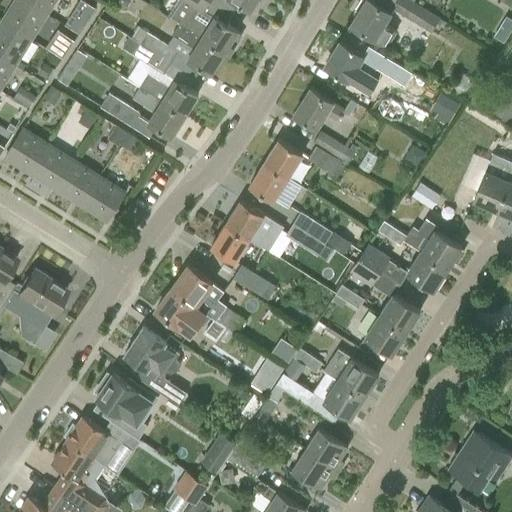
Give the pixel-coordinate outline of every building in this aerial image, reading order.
[(14,0),(7,12),(36,30),(53,3),(48,0),(14,0)] [(181,0),(182,0),(171,18),(179,23),(183,25),(224,52),(229,56),(241,37),(235,33),(237,30),(228,25),(229,23),(227,22),(226,24),(215,16),(205,10),(210,0),(181,0)] [(233,0),(238,3),(238,4),(240,6),(241,4),(250,10),(256,0),(233,0)] [(350,25),(367,35),(387,47),(394,35),(382,28),(392,13),(370,0),(364,0),(365,0),(364,0),(360,0),(354,9),(358,11),(350,25)] [(396,0),(392,8),(431,32),(438,18),(409,0),(396,0)] [(0,46),(18,58),(36,30),(7,12),(6,14),(8,15),(4,22),(2,20),(0,23),(0,46)] [(511,19),(506,16),(494,35),(504,41),(511,28),(511,19)] [(139,27),(132,37),(171,62),(177,52),(188,59),(193,62),(210,73),(224,52),(183,25),(179,23),(167,45),(139,27)] [(129,36),(123,46),(140,57),(164,72),(171,62),(132,37),(132,38),(129,36)] [(340,40),(324,67),(341,77),(347,81),(348,79),(363,88),(369,92),(378,77),(372,73),(376,67),(403,84),(411,71),(384,55),(368,45),(362,54),(357,51),(340,40)] [(0,84),(1,85),(18,58),(0,46),(0,84)] [(45,64),(39,73),(46,78),(52,69),(45,64)] [(63,68),(57,78),(66,84),(73,74),(63,68)] [(140,85),(139,86),(184,115),(198,93),(181,83),(175,79),(171,86),(148,71),(140,85)] [(139,86),(132,99),(155,112),(148,122),(154,125),(171,136),(184,115),(139,86)] [(101,87),(92,100),(132,125),(137,116),(140,111),(101,87)] [(310,87),(293,114),(310,125),(316,129),(326,113),(338,120),(343,111),(345,109),(333,102),(327,98),(310,87)] [(459,102),(446,95),(437,112),(434,117),(446,125),(449,119),(459,102)] [(345,109),(343,111),(350,115),(357,104),(351,100),(345,109)] [(85,111),(79,120),(90,127),(95,117),(85,111)] [(29,172),(30,173),(47,144),(22,128),(4,157),(22,168),(24,166),(31,170),(29,172)] [(313,142),(348,164),(356,147),(351,145),(349,148),(320,130),(313,142)] [(278,138),(263,161),(288,177),(303,153),(278,138)] [(55,188),(73,160),(47,144),(30,173),(48,184),(49,182),(56,186),(55,188)] [(328,172),(326,175),(335,180),(345,163),(316,145),(308,159),(328,172)] [(497,210),(509,180),(511,173),(511,160),(493,153),(486,170),(485,170),(473,200),(497,210)] [(80,204),(81,204),(99,176),(73,160),(55,188),(73,200),(74,198),(81,202),(80,204)] [(288,177),(263,161),(248,185),(273,201),(288,177)] [(99,176),(81,204),(98,215),(100,213),(107,218),(105,220),(106,220),(124,191),(99,176)] [(511,181),(509,180),(497,210),(511,216),(511,181)] [(225,223),(249,238),(268,250),(283,226),(240,199),(225,223)] [(300,211),(293,223),(324,243),(332,231),(300,211)] [(376,230),(388,238),(394,228),(383,221),(376,230)] [(430,221),(414,246),(421,250),(447,268),(453,260),(456,262),(463,251),(460,249),(461,247),(436,230),(439,226),(430,221)] [(249,238),(225,223),(210,246),(234,261),(249,238)] [(324,243),(293,223),(285,234),(325,260),(332,249),(324,244),(324,243)] [(394,228),(388,238),(400,245),(406,236),(394,228)] [(334,233),(328,243),(335,248),(334,249),(343,254),(349,244),(337,236),(337,235),(334,233)] [(368,242),(358,256),(379,270),(381,271),(390,257),(368,242)] [(0,306),(1,305),(3,305),(18,281),(17,281),(15,284),(13,283),(11,285),(3,280),(17,257),(16,256),(14,259),(0,250),(0,306)] [(421,250),(406,272),(407,273),(433,290),(447,268),(421,250)] [(358,256),(350,269),(370,283),(379,270),(358,256)] [(233,277),(260,294),(269,281),(241,263),(233,277)] [(188,265),(172,287),(211,315),(216,319),(226,326),(234,332),(244,319),(236,313),(235,313),(223,304),(222,306),(215,301),(222,291),(211,283),(212,282),(204,277),(188,265)] [(18,281),(3,305),(17,314),(19,334),(33,343),(41,329),(67,288),(66,287),(64,290),(46,279),(48,277),(34,268),(23,285),(18,281)] [(334,295),(346,302),(352,291),(340,284),(334,295)] [(172,287),(155,310),(177,326),(188,334),(197,323),(202,327),(211,315),(172,287)] [(352,291),(346,302),(357,309),(364,299),(352,291)] [(393,293),(379,314),(405,332),(420,310),(393,293)] [(405,332),(379,314),(365,337),(391,354),(405,332)] [(216,319),(206,333),(216,340),(226,326),(216,319)] [(143,366),(136,376),(178,404),(185,392),(162,378),(167,370),(171,372),(176,370),(178,367),(178,362),(175,359),(179,353),(165,343),(165,342),(143,327),(125,353),(143,366)] [(0,363),(14,372),(21,361),(0,347),(0,363)] [(292,357),(304,365),(310,355),(299,347),(292,357)] [(338,348),(324,369),(327,371),(338,378),(364,396),(378,374),(361,363),(352,357),(338,348)] [(310,355),(304,365),(315,372),(322,362),(310,355)] [(282,373),(275,384),(285,390),(334,422),(341,411),(350,417),(364,396),(338,378),(327,371),(312,393),(295,381),(282,373)] [(139,418),(152,399),(149,397),(151,393),(128,378),(126,381),(112,372),(110,375),(107,372),(99,383),(103,385),(95,396),(116,410),(110,420),(138,438),(147,424),(139,418)] [(257,373),(250,383),(266,393),(273,384),(257,373)] [(275,384),(267,396),(276,402),(285,390),(275,384)] [(250,402),(259,407),(265,399),(255,393),(250,402)] [(262,407),(257,415),(266,421),(271,413),(262,407)] [(111,447),(117,438),(83,416),(76,425),(72,422),(64,435),(68,438),(67,439),(91,455),(104,464),(115,449),(111,447)] [(318,427),(305,447),(338,470),(344,461),(339,458),(347,446),(318,427)] [(226,456),(236,441),(221,431),(211,446),(226,456)] [(447,468),(481,489),(489,474),(496,478),(511,452),(478,432),(467,448),(462,445),(447,468)] [(242,433),(234,447),(244,453),(252,440),(242,433)] [(125,511),(101,496),(95,478),(104,464),(91,455),(67,439),(52,462),(65,471),(55,486),(65,493),(94,511),(125,511)] [(244,453),(234,447),(226,458),(256,477),(263,466),(244,453)] [(338,470),(305,447),(292,469),(320,487),(328,475),(333,478),(338,470)] [(232,469),(220,471),(222,484),(229,483),(233,475),(232,469)] [(195,503),(206,486),(185,472),(174,489),(195,503)] [(270,499),(263,511),(264,511),(304,511),(306,509),(268,485),(262,494),(270,499)] [(131,493),(127,502),(133,509),(142,508),(146,499),(140,492),(131,493)] [(94,511),(65,493),(55,508),(61,511),(94,511)] [(29,495),(17,511),(53,511),(42,504),(29,495)] [(454,511),(429,495),(417,511),(454,511)] [(200,498),(193,510),(196,511),(201,511),(208,503),(200,498)]
